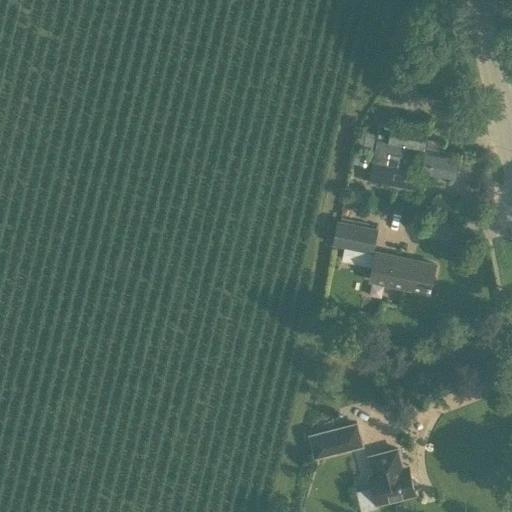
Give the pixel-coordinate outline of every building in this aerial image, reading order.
[(377,139),(368,182),(419,192),(422,178),(446,182),(447,175),(456,177),(460,153),(443,151),(444,143),(430,140),(428,148),(428,149),(424,148),(429,127),(392,119),(388,141),(377,139)] [(378,228),(338,219),(332,244),(373,253),(378,228)] [(377,250),(370,279),(430,292),(436,263),(377,250)] [(358,423),(311,435),(316,457),(363,445),(358,423)] [(378,503),(416,493),(416,490),(418,486),(416,478),(412,476),(409,465),(403,467),(398,448),(370,455),(375,474),(371,475),(378,503)]
